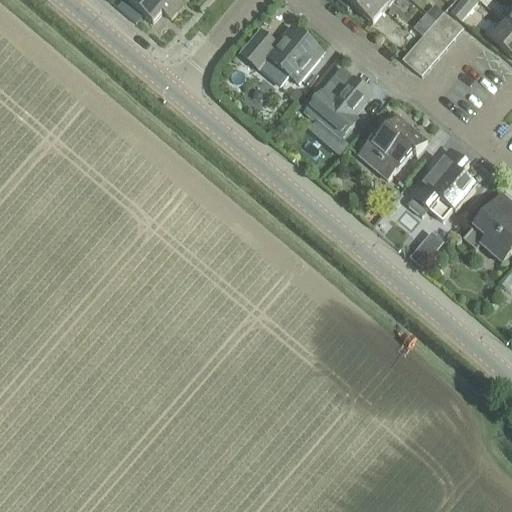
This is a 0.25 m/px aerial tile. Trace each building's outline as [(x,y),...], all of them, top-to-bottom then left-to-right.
[(171,25),(177,17),(156,0),(137,0),(129,9),(153,28),(162,17),(171,25)] [(156,0),(177,17),(184,10),(175,3),(177,0),(156,0)] [(372,29),(386,13),(371,0),(328,0),(346,15),(350,11),(372,29)] [(371,0),(386,13),(396,0),(371,0)] [(466,0),(452,18),(462,26),(478,7),(469,0),(466,0)] [(433,12),(428,18),(435,24),(441,18),(434,12),(433,12)] [(435,29),(454,45),(462,35),(443,19),(435,29)] [(426,39),(445,55),(454,45),(435,29),(426,39)] [(511,36),(504,30),(490,46),(511,64),(511,36)] [(239,60),(248,67),(258,76),(267,65),(298,91),(323,61),(291,35),(276,52),(267,44),(258,37),(239,60)] [(419,48),(438,64),(445,55),(426,39),(419,48)] [(411,57),(430,73),(438,64),(419,48),(411,57)] [(403,67),(422,83),(430,73),(411,57),(403,67)] [(339,78),(305,119),(315,128),(318,124),(342,144),(353,130),(350,127),(371,102),(351,85),(350,87),(339,78)] [(296,94),(289,103),(295,108),(302,99),(296,94)] [(309,98),(291,117),(294,120),(302,111),(304,113),(314,102),(309,98)] [(416,161),(427,148),(397,123),(376,148),(373,145),(358,161),(388,186),(412,158),(416,161)] [(450,158),(413,203),(408,210),(423,222),(428,216),(443,228),(452,216),(456,218),(476,194),(461,182),(468,173),(450,158)] [(502,270),(511,257),(511,226),(506,221),(511,214),(511,210),(502,202),(463,247),(475,257),(480,251),(502,270)] [(431,239),(410,264),(422,274),(443,249),(431,239)] [(511,278),(502,290),(511,298),(511,278)]
